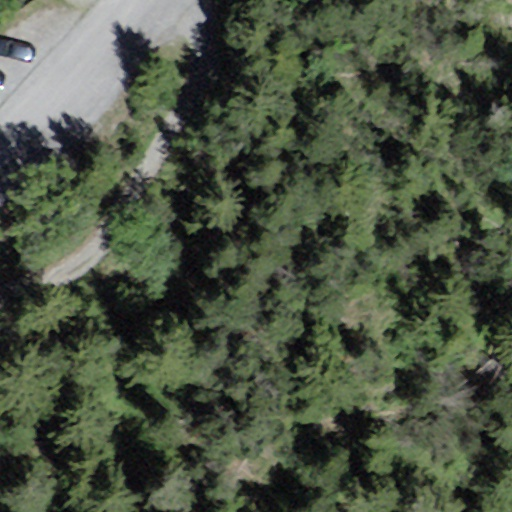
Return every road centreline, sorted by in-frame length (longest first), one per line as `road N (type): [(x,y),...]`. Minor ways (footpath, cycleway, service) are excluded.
road 1 (track): [(112,2),(193,29),(171,126),(124,209),(65,266),(0,298)]
road 2 (unclassified): [(113,0),(0,148)]
